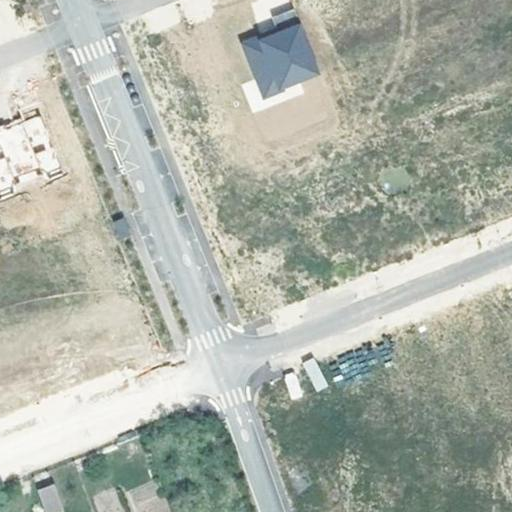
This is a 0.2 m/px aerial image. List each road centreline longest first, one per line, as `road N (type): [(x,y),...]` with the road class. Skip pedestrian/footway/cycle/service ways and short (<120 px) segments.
road 1 (residential): [(85,27),(221,368)]
road 2 (residential): [(511,254),(221,368)]
road 3 (residential): [(0,456),(221,368)]
road 4 (residential): [(221,368),(271,511)]
